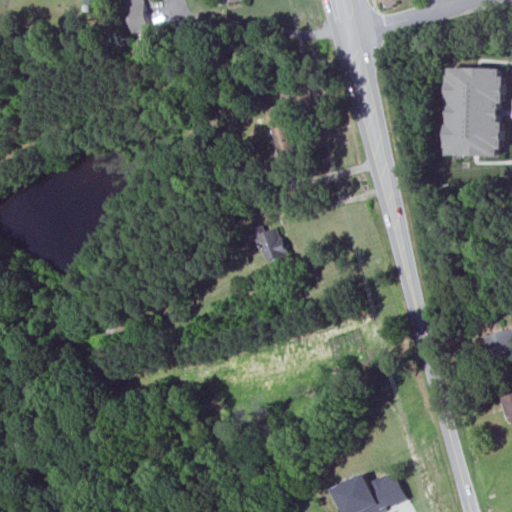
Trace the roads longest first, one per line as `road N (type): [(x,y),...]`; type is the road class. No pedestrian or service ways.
road 1 (tertiary): [(329,0),(434,364)]
road 2 (tertiary): [(434,364),(362,0)]
road 3 (tertiary): [(472,511),(434,364)]
